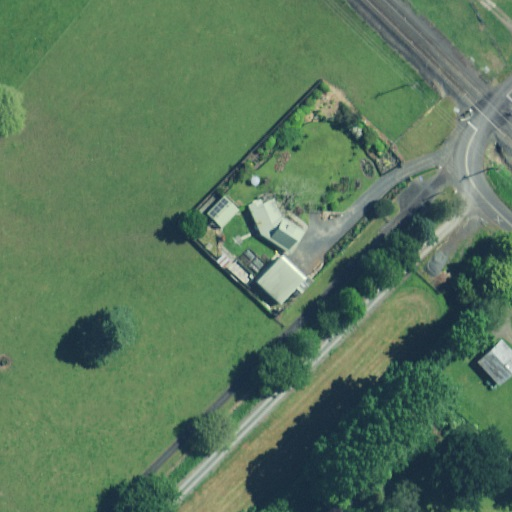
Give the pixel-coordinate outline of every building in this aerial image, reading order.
[(259,235),(266,240),(286,254),(302,230),(283,216),(270,196),(246,206),(259,235)] [(238,210),(224,197),(207,214),(221,228),(238,210)] [(303,278),(279,256),(255,281),(279,303),(303,278)] [(456,348),(462,355),(479,338),(472,332),(456,348)] [(511,373),(511,352),(500,340),(476,363),(498,386),(511,373)]
